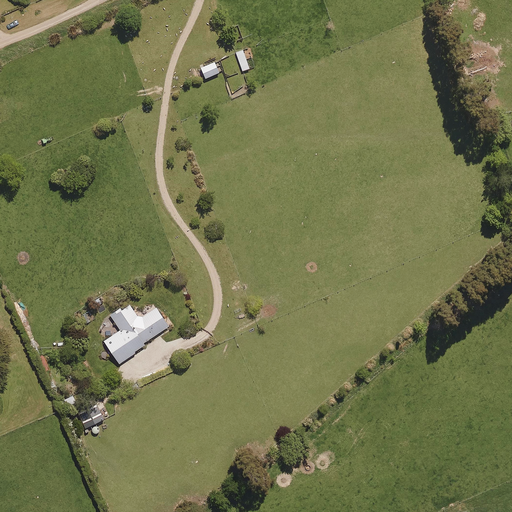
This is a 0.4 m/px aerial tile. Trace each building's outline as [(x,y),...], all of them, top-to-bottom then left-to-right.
[(249,68),(242,49),(235,52),(242,70),(249,68)] [(217,68),(214,61),(200,67),(205,77),(221,70),(220,66),(217,68)] [(118,363),(134,352),(133,351),(144,344),(143,342),(168,325),(155,306),(138,318),(128,303),(110,315),(119,329),(103,340),(118,363)] [(75,401),(71,395),(64,399),(68,406),(75,401)] [(100,431),(96,422),(108,416),(103,406),(98,396),(75,407),(85,427),(89,425),(93,435),(100,431)]
